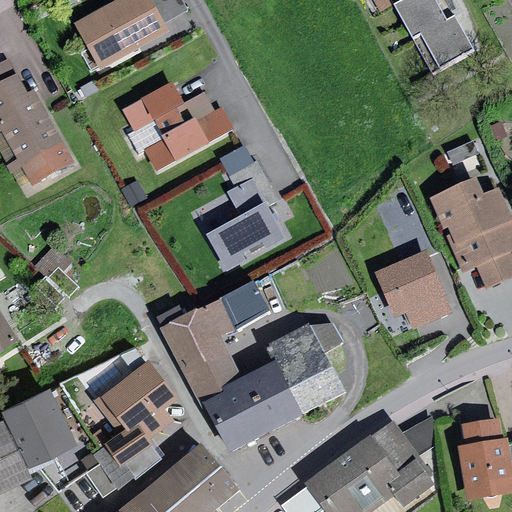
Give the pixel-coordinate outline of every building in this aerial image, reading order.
[(148,0),(124,0),(73,29),(100,76),(168,38),(163,30),(189,16),(179,0),(149,0),(149,1),(148,0)] [(391,7),(387,0),(369,0),(378,14),(391,7)] [(475,54),(443,0),(397,0),(401,5),(393,10),(412,44),(419,40),(439,75),(475,54)] [(26,97),(7,63),(0,66),(0,149),(20,185),(32,178),(34,182),(53,172),(72,161),(33,93),(26,97)] [(173,89),(122,116),(155,179),(236,137),(222,112),(214,117),(204,98),(183,109),(173,89)] [(472,146),(448,155),(454,170),(478,160),(472,146)] [(259,166),(229,181),(235,192),(226,197),(240,223),(206,241),(226,279),(249,267),(244,258),(262,249),(266,257),(286,246),(268,212),(280,205),(259,166)] [(476,185),(431,203),(462,279),(476,273),(485,294),(511,282),(511,260),(511,258),(511,257),(511,224),(499,194),(482,201),(476,185)] [(452,318),(427,256),(374,276),(393,324),(407,319),(412,334),(452,318)] [(253,285),(167,328),(202,397),(242,377),(222,337),(268,314),(253,285)] [(0,363),(22,350),(0,315),(0,363)] [(308,325),(270,345),(282,368),(209,406),(232,449),(304,411),(325,399),(342,391),(308,325)] [(175,402),(146,363),(94,401),(118,433),(100,446),(117,469),(174,426),(162,412),(175,402)] [(75,444),(50,389),(2,411),(28,465),(75,444)] [(395,428),(308,493),(321,511),(419,511),(443,494),(434,419),(404,437),(395,428)] [(0,493),(29,480),(1,421),(0,421),(0,493)] [(500,423),(462,429),(466,450),(458,451),(466,505),(488,502),(491,511),(501,511),(502,500),(511,498),(511,461),(509,443),(504,444),(500,423)] [(208,511),(237,489),(201,447),(179,466),(122,511),(208,511)] [(321,511),(308,493),(284,510),(285,511),(321,511)]
